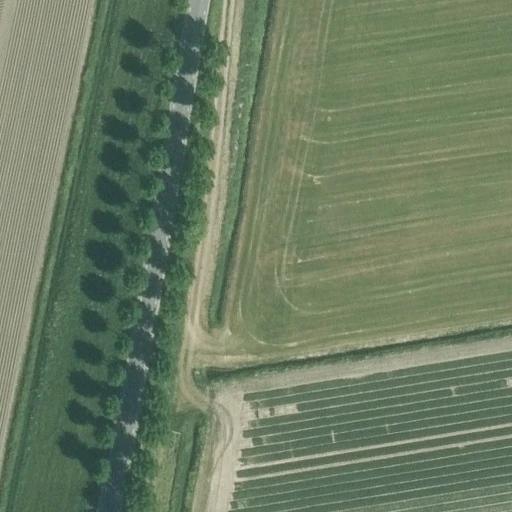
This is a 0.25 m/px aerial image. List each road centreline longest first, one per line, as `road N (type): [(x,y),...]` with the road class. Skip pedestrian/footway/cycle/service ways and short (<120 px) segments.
road 1 (tertiary): [(108,511),(200,0)]
road 2 (track): [(211,408),(194,403),(182,376),(230,0)]
